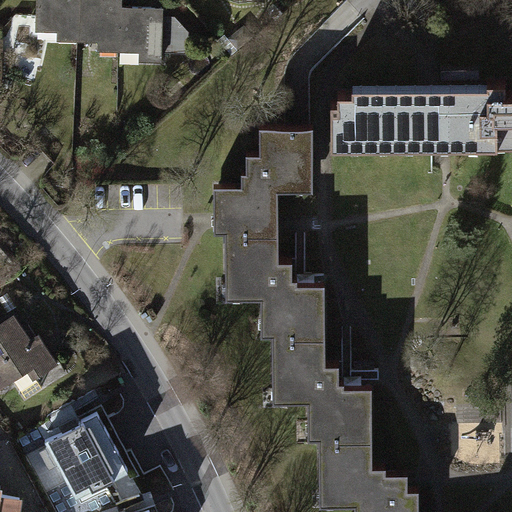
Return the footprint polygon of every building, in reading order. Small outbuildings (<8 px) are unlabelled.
[(36,0),(36,27),(58,27),(58,37),(99,38),(99,47),(140,48),(140,56),(161,57),(161,50),(190,50),(191,31),(174,15),(164,15),(164,5),(121,3),(120,0),(36,0)] [(340,93),(332,93),(333,137),(511,135),(511,82),(510,83),(510,75),(355,76),(355,83),(340,83),(340,93)] [(312,181),(311,121),(261,121),(261,147),(247,147),(248,167),(243,167),(243,180),(214,180),(215,227),(226,227),(227,294),(262,293),(263,330),(274,330),(275,399),(307,399),(307,438),(318,438),(318,503),(356,503),(355,511),(421,511),(422,484),(409,484),(409,472),(385,472),(385,464),(371,464),(371,384),(337,384),(337,361),(322,361),(322,279),(292,280),(291,257),(276,257),(275,182),(312,181)] [(14,310),(0,319),(0,387),(14,379),(25,397),(42,387),(35,377),(58,363),(39,332),(31,337),(14,310)] [(41,380),(47,389),(66,375),(60,366),(41,380)] [(92,403),(43,429),(66,470),(88,459),(93,471),(125,453),(113,431),(108,434),(92,403)] [(506,461),(507,408),(456,407),(456,461),(506,461)] [(8,482),(0,480),(0,511),(24,511),(27,493),(6,490),(8,482)]
